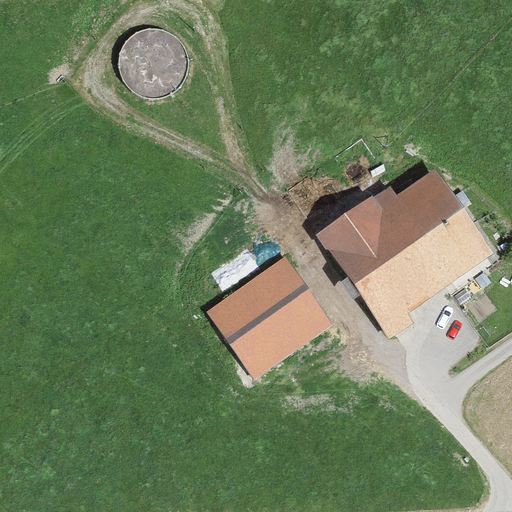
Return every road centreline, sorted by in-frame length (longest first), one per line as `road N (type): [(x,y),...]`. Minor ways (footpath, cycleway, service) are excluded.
road 1 (track): [(449,418),(333,302),(254,192)]
road 2 (track): [(125,0),(86,79),(135,128),(259,195)]
road 3 (track): [(504,511),(504,484),(449,418),(456,381),(511,343)]
